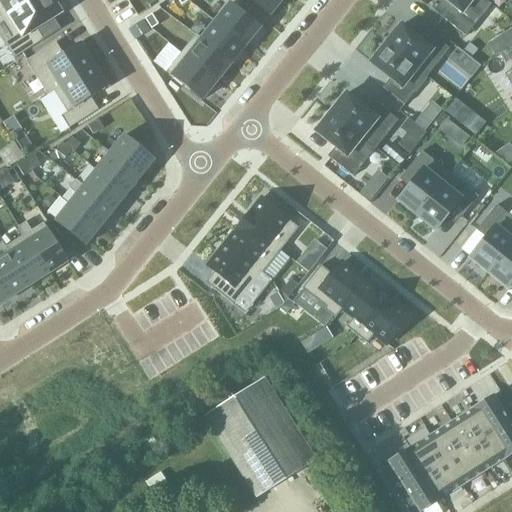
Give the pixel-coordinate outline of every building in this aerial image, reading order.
[(30,0),(0,19),(0,20),(4,18),(17,38),(5,45),(14,58),(43,40),(36,28),(60,12),(52,0),(30,0)] [(0,19),(30,0),(0,0),(0,10),(4,17),(0,19)] [(249,0),(269,15),(280,0),(249,0)] [(445,0),(449,3),(439,16),(465,36),(490,5),(483,0),(445,0)] [(229,4),(214,22),(244,46),(259,28),(229,4)] [(151,14),(144,18),(151,29),(158,24),(151,14)] [(194,35),(200,40),(230,64),(244,46),(214,22),(201,39),(195,34),(194,35)] [(389,37),(384,44),(426,77),(449,49),(427,32),(419,41),(400,25),(390,38),(389,37)] [(180,53),(186,57),(216,81),(230,64),(200,40),(194,35),(180,53)] [(48,46),(25,61),(47,96),(53,92),(52,91),(93,65),(79,43),(56,58),(48,46)] [(380,50),(370,63),(389,78),(382,88),(403,105),(426,77),(384,44),(379,50),(380,50)] [(180,53),(165,71),(189,90),(187,92),(199,102),(216,81),(186,57),(180,53)] [(52,91),(53,92),(66,112),(60,116),(68,128),(91,114),(84,102),(107,87),(93,65),(52,91)] [(511,68),(503,74),(511,86),(511,84),(511,68)] [(334,106),(329,112),(375,149),(397,121),(372,100),(364,110),(345,94),(335,106),(334,106)] [(325,119),(315,131),(334,147),(327,156),(352,177),(375,149),(329,112),(324,119),(325,119)] [(103,128),(97,119),(87,126),(92,134),(103,128)] [(153,159),(123,135),(109,153),(139,177),(153,159)] [(73,152),(79,144),(70,136),(64,144),(70,150),(73,152)] [(70,150),(64,144),(61,142),(55,150),(64,158),(70,150)] [(397,200),(416,215),(449,174),(421,151),(404,173),(413,180),(397,200)] [(126,194),(139,177),(109,153),(96,170),(126,194)] [(40,165),(33,155),(25,160),(31,171),(40,165)] [(31,171),(25,160),(16,166),(23,176),(31,171)] [(126,194),(96,170),(83,186),(82,187),(112,211),(126,194)] [(0,190),(14,182),(7,172),(0,176),(0,190)] [(477,196),(449,174),(416,215),(435,230),(450,210),(460,218),(477,196)] [(82,187),(83,186),(75,180),(68,188),(76,194),(69,204),(99,228),(112,211),(82,187)] [(260,198),(242,221),(279,250),(297,228),(273,209),(276,205),(266,197),(263,200),(260,198)] [(84,245),(99,228),(69,204),(54,221),(84,245)] [(511,218),(496,205),(475,230),(485,238),(469,258),(488,273),(511,242),(511,218)] [(242,221),(225,243),(262,272),(279,250),(242,221)] [(67,262),(42,223),(30,231),(25,222),(17,227),(22,236),(23,235),(48,274),(67,262)] [(23,235),(22,236),(4,247),(8,253),(9,253),(29,285),(48,274),(23,235)] [(511,242),(488,273),(507,288),(511,280),(511,242)] [(225,243),(207,265),(219,275),(210,286),(233,305),(251,281),(253,283),(262,272),(225,243)] [(9,253),(8,253),(0,258),(0,279),(11,297),(29,285),(9,253)] [(320,266),(301,289),(325,307),(323,309),(334,318),(363,281),(341,263),(331,275),(320,266)] [(0,279),(0,303),(11,297),(0,279)] [(363,281),(334,318),(341,309),(352,318),(345,327),(355,335),(385,298),(363,281)] [(385,298),(355,335),(366,343),(373,334),(385,344),(408,316),(385,298)] [(315,460),(262,378),(204,415),(256,498),(315,460)] [(506,402),(499,392),(500,393),(493,397),(499,407),(506,402)] [(493,397),(492,396),(471,409),(487,434),(508,421),(505,416),(499,407),(493,397)] [(511,412),(506,402),(499,407),(505,416),(511,412)] [(487,434),(471,409),(450,423),(466,447),(487,434)] [(508,421),(487,434),(502,459),(511,453),(511,426),(508,421)] [(430,436),(445,460),(466,447),(450,423),(430,436)] [(487,434),(466,447),(482,472),(502,459),(487,434)] [(144,451),(156,444),(151,436),(139,443),(144,451)] [(445,460),(430,436),(409,449),(425,473),(445,460)] [(466,447),(445,460),(461,485),(482,472),(466,447)] [(425,473),(409,449),(388,462),(388,463),(394,473),(400,482),(403,487),(425,473)] [(445,460),(425,473),(440,498),(461,485),(445,460)] [(394,473),(388,463),(382,467),(381,466),(388,477),(394,473)] [(400,482),(394,473),(388,477),(394,487),(400,482)] [(425,473),(403,487),(406,492),(412,501),(418,511),(419,511),(440,498),(425,473)] [(406,492),(403,487),(400,482),(394,487),(400,496),(406,492)] [(412,501),(406,492),(400,496),(406,506),(412,501)] [(416,511),(418,511),(412,501),(406,506),(409,511),(416,511)]
